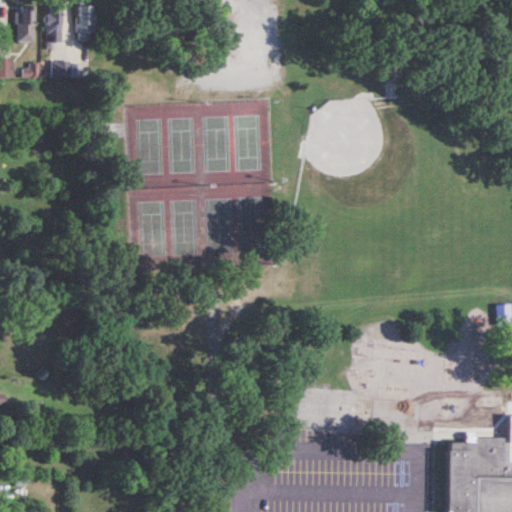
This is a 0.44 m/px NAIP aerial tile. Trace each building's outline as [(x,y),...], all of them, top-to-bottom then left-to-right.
[(45,34),(59,34),(59,4),(45,4),(45,34)] [(33,42),(33,5),(17,5),(17,42),(33,42)] [(77,41),(94,41),(94,5),(77,5),(77,41)] [(0,59),(0,77),(12,78),(12,59),(0,59)] [(50,78),(69,78),(69,61),(50,61),(50,78)] [(38,65),(22,65),(22,78),(38,78),(38,65)] [(511,511),(511,460),(510,461),(510,438),(446,438),(445,511),(511,511)]
